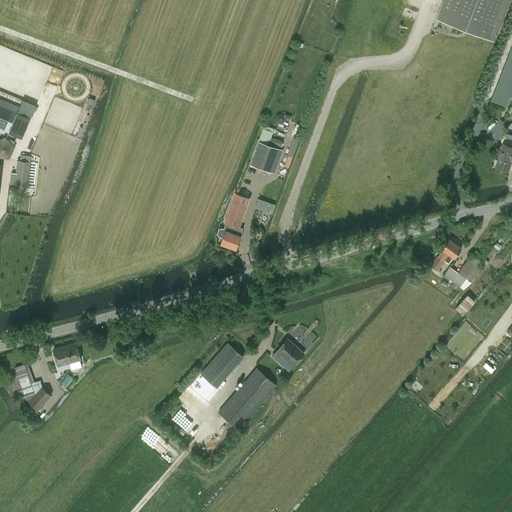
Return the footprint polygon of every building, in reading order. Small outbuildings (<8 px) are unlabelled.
[(443,0),(436,18),(494,40),(509,0),(443,0)] [(511,41),(496,85),(507,89),(511,74),(511,41)] [(91,109),(95,100),(89,98),(86,107),(91,109)] [(22,99),(17,112),(30,118),(35,105),(22,99)] [(0,105),(0,128),(9,132),(22,138),(30,118),(17,112),(0,105)] [(282,114),(281,114),(280,114),(279,114),(278,115),(277,116),(276,117),(276,118),(276,120),(277,121),(278,121),(278,122),(279,122),(280,122),(281,122),(282,122),(283,121),(284,120),(285,119),(285,118),(284,117),(284,116),(283,115),(282,114)] [(80,126),(77,136),(80,137),(89,115),(87,115),(82,127),(80,126)] [(511,128),(506,127),(503,136),(511,139),(511,128)] [(263,129),(258,141),(261,142),(269,144),(272,136),(273,132),(263,129)] [(293,138),(288,154),(293,155),(298,139),(293,138)] [(4,139),(0,141),(0,156),(8,158),(13,147),(4,139)] [(271,172),(279,148),(269,144),(261,142),(252,165),(271,172)] [(511,146),(503,144),(495,167),(508,172),(511,160),(511,146)] [(289,167),(293,155),(288,154),(284,166),(289,167)] [(21,161),(17,161),(16,173),(11,173),(10,184),(25,185),(27,186),(30,162),(30,156),(22,155),(21,161)] [(219,228),(218,232),(219,235),(223,236),(220,243),(236,249),(241,235),(240,235),(243,229),(237,227),(243,212),(248,198),(241,195),(236,194),(231,207),(226,222),(224,228),(222,227),(219,228)] [(256,207),(262,209),(265,200),(259,198),(256,207)] [(438,256),(431,266),(437,271),(445,261),(448,263),(453,257),(454,258),(461,248),(449,239),(442,249),(443,250),(438,256)] [(472,254),(478,259),(481,255),(476,250),(472,254)] [(450,267),(444,275),(460,287),(466,278),(471,282),(480,269),(468,260),(459,273),(450,267)] [(466,293),(454,307),(462,314),(474,300),(466,293)] [(448,343),(465,359),(485,337),(468,322),(448,343)] [(277,351),(272,356),(282,365),(287,360),(293,365),(304,353),(287,339),(277,351)] [(57,365),(80,359),(75,342),(53,348),(57,365)] [(237,363),(243,356),(227,342),(221,350),(237,363)] [(238,429),(276,385),(257,368),(219,412),(238,429)] [(217,386),(201,373),(190,386),(205,399),(217,386)] [(38,410),(51,395),(42,387),(29,402),(38,410)]
